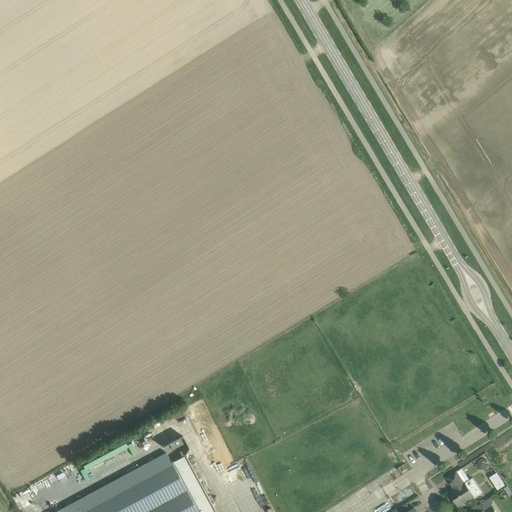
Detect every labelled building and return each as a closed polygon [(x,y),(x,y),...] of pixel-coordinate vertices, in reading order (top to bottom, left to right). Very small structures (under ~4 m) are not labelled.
[(170,443),(173,450),(185,443),(182,437),(170,443)] [(55,511),(197,511),(166,453),(55,511)] [(479,461),(477,461),(475,469),(485,471),(487,460),(482,459),(479,461)] [(473,497),(474,498),(483,493),(473,478),(470,480),(462,468),(448,478),(455,489),(452,492),(454,495),(452,496),(459,506),(473,497)] [(503,480),(495,485),(498,490),(506,485),(503,480)] [(511,491),(508,485),(503,488),(509,497),(511,493),(511,491)] [(484,502),(487,508),(492,505),(494,500),(491,497),(484,502)]
